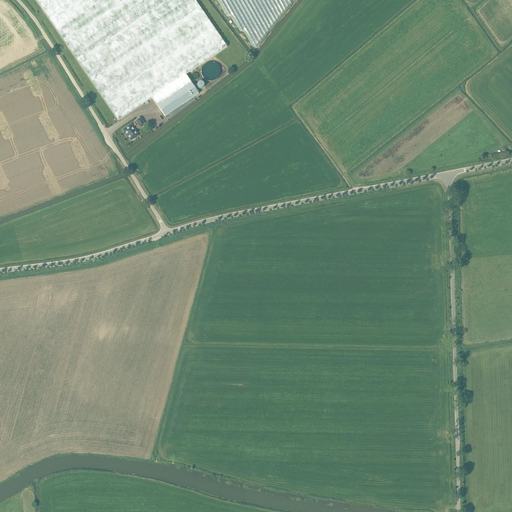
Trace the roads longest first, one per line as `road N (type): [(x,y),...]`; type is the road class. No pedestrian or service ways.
road 1 (unclassified): [(459,511),(446,174)]
road 2 (unclassified): [(165,233),(446,174)]
road 3 (unclassified): [(165,233),(17,0)]
road 4 (unclassified): [(0,270),(71,262),(165,233)]
